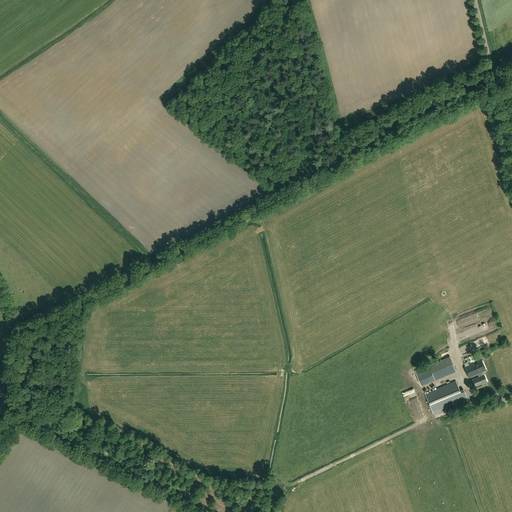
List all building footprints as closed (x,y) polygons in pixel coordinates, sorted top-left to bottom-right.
[(492,305),(471,311),(473,317),(491,312),(492,314),(494,313),(492,305)] [(462,351),(472,347),(471,346),(491,339),(489,332),(459,342),(462,351)] [(456,371),(450,356),(415,371),(421,386),(456,371)] [(481,359),(464,367),(469,378),(479,373),(480,376),(470,381),(473,388),(487,381),(484,374),(483,372),(486,370),(481,359)] [(463,389),(460,391),(456,382),(425,395),(433,413),(467,398),(463,389)] [(406,387),(406,390),(404,391),(405,397),(417,394),(415,385),(406,387)]
